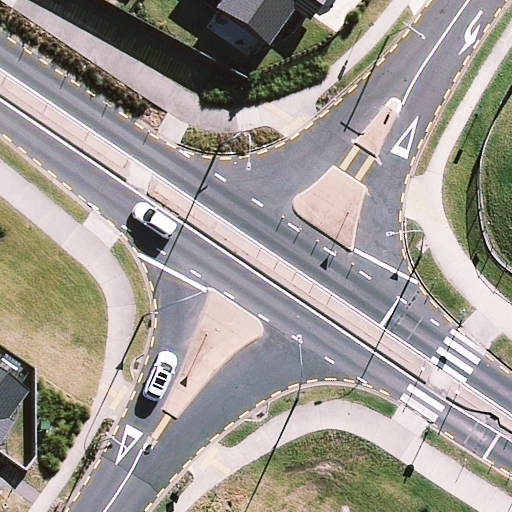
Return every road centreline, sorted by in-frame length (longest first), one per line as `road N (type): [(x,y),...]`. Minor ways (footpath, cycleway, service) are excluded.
road 1 (residential): [(331,341),(291,353),(239,389),(112,501)]
road 2 (secondary): [(0,44),(222,198)]
road 3 (residential): [(112,501),(168,351),(183,246)]
road 4 (residential): [(222,198),(284,171),(324,142),(370,90),(431,54)]
road 5 (residential): [(431,54),(417,118),(384,185),(378,300)]
road 6 (secondary): [(183,246),(0,120)]
road 7 (secondary): [(511,457),(331,341)]
road 8 (secondary): [(222,198),(378,300)]
road 9 (secondary): [(331,341),(183,246)]
road 10 (secondary): [(378,300),(511,389)]
